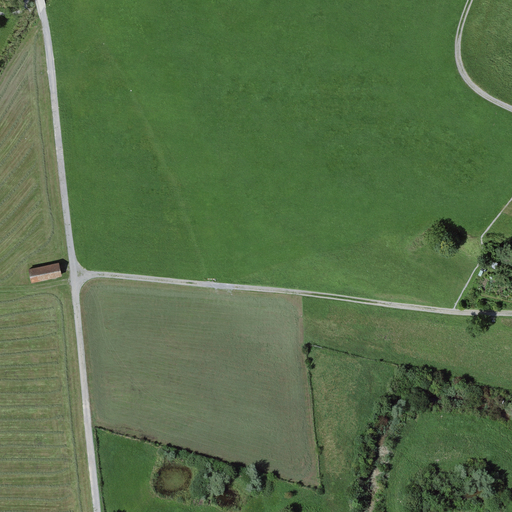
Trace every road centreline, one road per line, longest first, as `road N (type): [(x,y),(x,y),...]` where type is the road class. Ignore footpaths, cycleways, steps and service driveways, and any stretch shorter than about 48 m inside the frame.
road 1 (track): [(511,313),(74,275)]
road 2 (track): [(39,0),(74,275)]
road 3 (track): [(74,275),(97,511)]
road 4 (residential): [(511,108),(463,74),(457,47),(470,0)]
